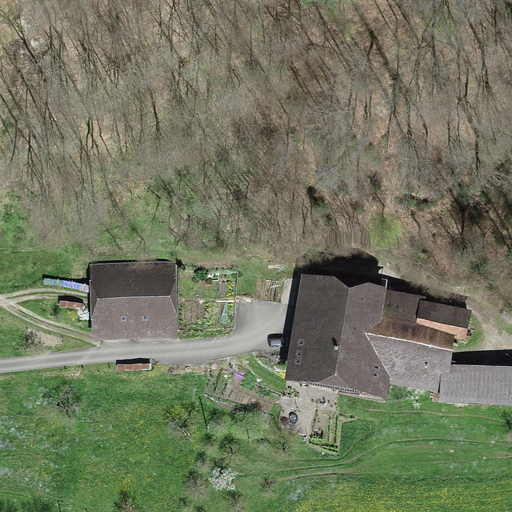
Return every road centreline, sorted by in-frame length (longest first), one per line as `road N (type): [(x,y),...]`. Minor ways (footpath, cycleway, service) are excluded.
road 1 (unclassified): [(0,366),(250,339),(278,321),(301,267),(446,290),(499,332)]
road 2 (track): [(511,141),(407,179),(182,100),(127,105)]
